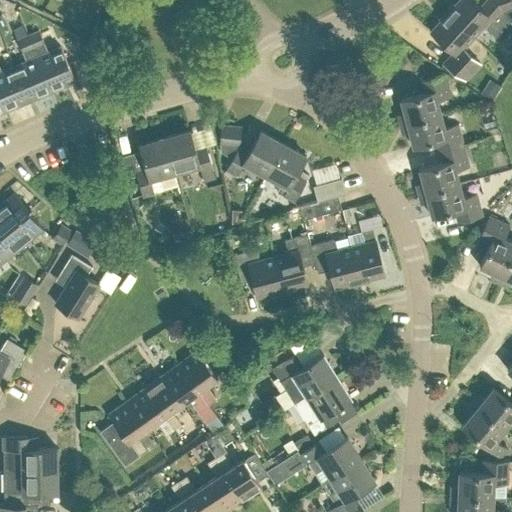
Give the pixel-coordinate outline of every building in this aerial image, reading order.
[(473,0),(459,0),(448,13),(474,37),(484,25),(497,36),(511,21),(496,0),(486,0),(481,7),(473,0)] [(511,0),(496,0),(511,21),(511,19),(511,0)] [(474,37),(448,13),(430,32),(453,53),(443,63),(465,79),(480,62),(464,47),(474,37)] [(38,28),(27,33),(51,89),(74,79),(59,44),(47,49),(38,28)] [(25,58),(12,64),(27,99),(51,89),(27,33),(16,37),(25,58)] [(84,42),(80,58),(92,61),(96,45),(84,42)] [(0,100),(4,109),(27,99),(12,64),(0,69),(0,68),(0,100)] [(398,120),(399,124),(442,113),(438,99),(451,96),(446,75),(420,81),(423,93),(401,98),(404,113),(399,114),(400,119),(398,120)] [(492,99),(501,85),(489,77),(480,91),(492,99)] [(436,140),(439,151),(464,145),(459,124),(445,127),(442,113),(399,124),(400,129),(402,128),(403,134),(408,132),(412,146),(436,140)] [(267,174),(284,143),(261,130),(248,152),(239,147),(240,128),(240,127),(235,124),(234,125),(221,124),(219,144),(220,151),(232,157),(226,168),(236,174),(243,160),(267,174)] [(190,129),(165,136),(175,171),(200,163),(205,181),(215,178),(206,145),(195,148),(190,129)] [(175,171),(165,136),(140,143),(147,168),(136,171),(143,195),(163,189),(159,175),(175,171)] [(284,143),(267,174),(283,183),(278,191),(294,200),(309,174),(299,169),(306,155),(284,143)] [(416,189),(417,193),(460,183),(456,168),(469,165),(464,145),(439,151),(441,162),(419,168),(423,182),(418,184),(419,189),(416,189)] [(314,187),(318,199),(345,191),(342,178),(314,187)] [(460,183),(417,193),(419,199),(421,198),(422,203),(427,202),(430,216),(453,210),(456,222),(482,216),(476,194),(463,197),(460,183)] [(15,192),(0,203),(0,212),(10,225),(29,210),(15,192)] [(300,205),(303,218),(314,215),(341,207),(338,196),(338,194),(300,205)] [(29,210),(10,225),(25,243),(44,228),(29,210)] [(0,212),(0,233),(10,225),(0,212)] [(494,281),(498,283),(511,252),(511,241),(503,237),(509,225),(489,215),(479,239),(489,244),(480,265),(492,271),(490,276),(495,278),(494,281)] [(10,225),(0,233),(0,251),(6,259),(25,243),(10,225)] [(53,239),(63,245),(71,232),(61,226),(53,239)] [(75,229),(66,243),(86,256),(95,242),(75,229)] [(365,243),(351,246),(360,280),(385,274),(374,229),(362,232),(365,243)] [(288,252),(274,256),(282,290),(308,284),(304,265),(315,262),(311,244),(308,233),(284,239),(288,252)] [(333,238),(311,244),(315,262),(318,273),(331,270),(335,287),(360,280),(351,246),(336,250),(333,238)] [(111,256),(110,255),(102,250),(101,249),(94,259),(105,266),(111,256)] [(258,297),(282,290),(274,256),(259,260),(256,250),(246,252),(246,251),(234,254),(241,282),(253,279),(258,297)] [(511,252),(498,283),(503,285),(504,282),(509,285),(511,280),(511,252)] [(55,302),(79,316),(97,285),(100,282),(98,281),(86,274),(92,265),(72,253),(59,274),(69,280),(55,302)] [(100,282),(97,285),(110,293),(120,276),(106,267),(98,281),(100,282)] [(12,297),(25,305),(38,285),(24,277),(12,297)] [(0,374),(9,380),(28,349),(7,337),(0,349),(0,374)] [(197,349),(179,362),(209,403),(216,398),(207,385),(218,377),(197,349)] [(273,367),(288,390),(295,402),(337,375),(323,354),(306,365),(297,352),(273,367)] [(162,374),(182,402),(192,395),(196,401),(193,403),(198,411),(202,409),(208,404),(209,403),(179,362),(162,374)] [(162,374),(144,387),(156,403),(173,428),(181,422),(172,410),(182,402),(162,374)] [(295,402),(302,413),(315,433),(339,418),(333,409),(351,398),(337,375),(295,402)] [(295,427),(306,427),(288,393),(288,394),(281,382),(268,383),(255,390),(263,405),(264,414),(247,383),(239,384),(246,397),(247,413),(262,412),(270,425),(270,437),(277,437),(295,427)] [(474,397),(471,400),(505,428),(511,419),(511,400),(511,401),(493,386),(484,398),(480,395),(476,399),(474,397)] [(138,416),(147,428),(157,420),(162,428),(166,433),(173,428),(156,403),(144,387),(126,399),(138,416)] [(100,430),(125,464),(139,453),(145,448),(136,435),(147,428),(138,416),(126,399),(108,413),(113,420),(100,430)] [(505,428),(471,400),(468,404),(471,406),(467,410),(471,414),(462,425),(500,456),(506,447),(496,439),(505,428)] [(213,432),(223,424),(216,414),(206,422),(213,432)] [(204,440),(216,456),(224,451),(226,450),(215,433),(204,440)] [(3,435),(3,469),(57,468),(57,446),(28,447),(28,435),(3,435)] [(300,436),(293,441),(296,445),(298,449),(305,444),(300,436)] [(305,463),(308,462),(321,483),(323,482),(324,482),(361,458),(347,436),(326,449),(321,440),(299,454),(305,463)] [(216,456),(232,482),(243,499),(262,487),(257,480),(267,473),(254,452),(244,459),(243,458),(233,465),(224,451),(216,456)] [(218,475),(206,482),(225,511),(243,499),(232,482),(216,456),(209,461),(218,475)] [(324,482),(331,493),(338,504),(328,510),(330,511),(358,511),(364,508),(355,493),(375,480),(361,458),(324,482)] [(449,490),(449,497),(493,497),(493,482),(508,482),(508,461),(482,460),(482,472),(458,470),(458,485),(452,485),(452,490),(449,490)] [(275,483),(283,477),(275,463),(266,469),(275,483)] [(3,469),(3,492),(4,505),(29,504),(29,492),(58,492),(57,468),(3,469)] [(187,475),(179,480),(199,511),(222,511),(225,511),(206,482),(196,489),(187,475)] [(181,498),(169,505),(173,511),(199,511),(179,480),(172,484),(181,498)] [(493,497),(449,497),(450,500),(452,500),(452,506),(457,506),(457,511),(505,511),(506,511),(493,511),(493,497)]
